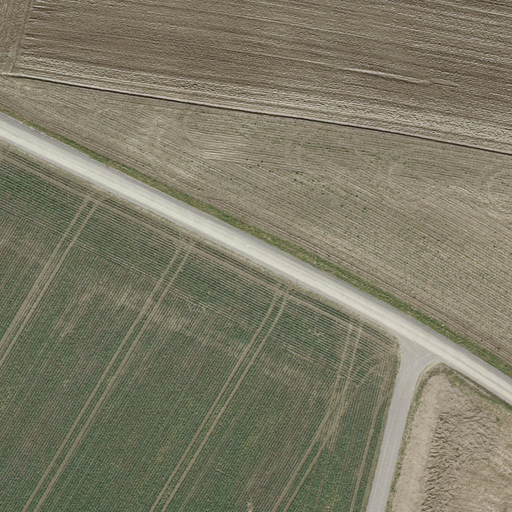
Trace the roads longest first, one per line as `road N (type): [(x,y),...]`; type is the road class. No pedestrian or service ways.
road 1 (unclassified): [(511,395),(421,335),(0,127)]
road 2 (track): [(377,511),(421,335)]
